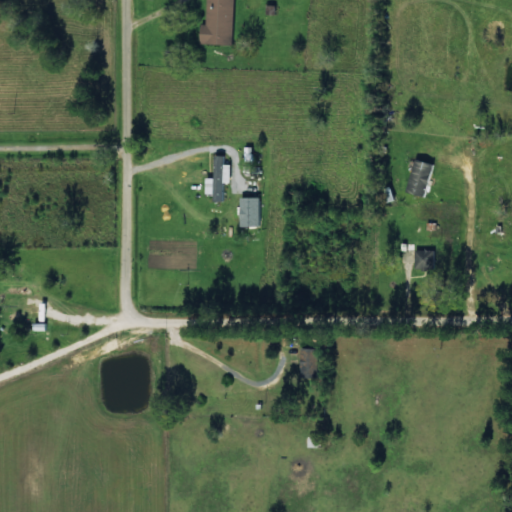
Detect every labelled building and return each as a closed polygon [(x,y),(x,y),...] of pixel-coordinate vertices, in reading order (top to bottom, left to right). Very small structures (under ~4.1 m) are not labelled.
[(235,45),(237,0),(210,0),(209,24),(204,23),(203,43),(235,45)] [(234,183),(234,164),(228,164),(228,155),(215,155),(215,178),(209,178),(209,194),(218,194),(218,202),(227,202),(227,182),(234,183)] [(410,191),(428,197),(438,164),(420,159),(410,191)] [(263,198),(245,198),(246,227),(263,227),(263,198)] [(434,268),(435,250),(414,249),(414,267),(434,268)] [(300,377),(317,377),(318,348),(300,347),(300,377)]
